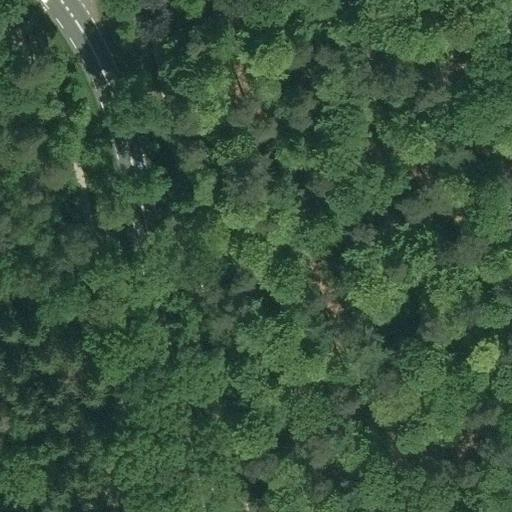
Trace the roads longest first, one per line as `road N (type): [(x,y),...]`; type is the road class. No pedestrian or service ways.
road 1 (track): [(307,0),(496,511)]
road 2 (primary): [(201,511),(123,142),(104,74),(64,5)]
